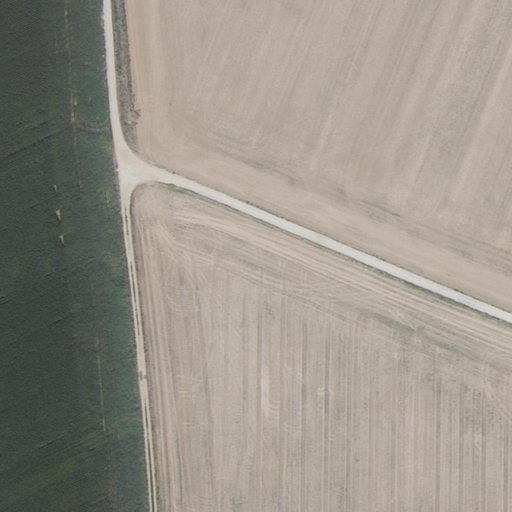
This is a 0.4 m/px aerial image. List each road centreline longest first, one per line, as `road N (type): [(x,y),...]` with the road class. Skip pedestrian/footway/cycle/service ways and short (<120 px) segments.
road 1 (track): [(125,166),(511,325)]
road 2 (track): [(152,511),(125,166)]
